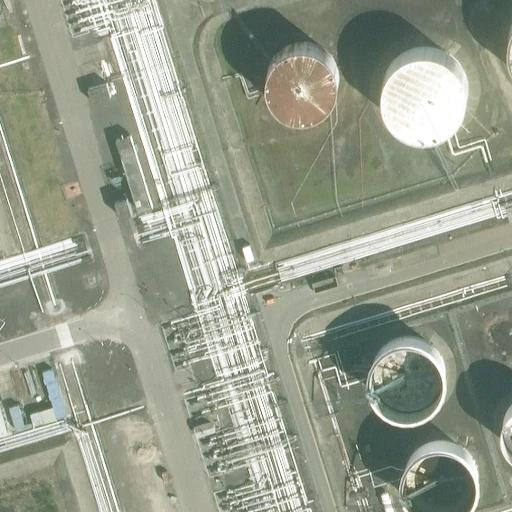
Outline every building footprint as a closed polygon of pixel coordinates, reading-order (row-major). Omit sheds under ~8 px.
[(341,75),(341,74),(340,65),(337,58),(334,52),(328,46),(322,42),(317,39),(309,37),(301,37),(295,38),(288,40),(284,43),(278,48),(273,53),(270,60),(267,67),(267,75),(268,82),(270,90),(274,95),(279,102),(285,106),(292,109),(299,111),(306,111),(314,110),(321,107),(328,102),(331,99),(335,94),(339,87),(340,81),(341,75)] [(471,86),(471,85),(470,77),(468,69),(464,61),(459,55),(452,49),(445,45),(437,42),(428,41),(421,41),(412,43),(404,47),(397,51),(392,56),(386,65),(383,74),(382,82),(382,91),(384,100),(388,108),(393,115),(400,121),(407,125),(416,129),(425,130),(436,129),(443,126),(450,123),(457,117),(463,110),(467,103),(469,95),(471,86)] [(108,83),(88,88),(92,102),(111,96),(108,83)] [(117,139),(125,166),(139,210),(153,206),(131,135),(117,139)] [(120,216),(127,214),(133,213),(128,197),(116,201),(120,216)] [(511,315),(506,315),(502,316),(498,317),(494,320),(491,324),(490,328),(488,335),(489,341),(493,348),(496,351),(499,353),(507,356),(511,355),(511,315)] [(450,370),(450,369),(449,362),(447,355),(443,347),(439,342),(432,335),(426,332),(417,329),(410,328),(403,329),(397,330),(390,333),(382,338),(376,344),(372,352),(369,359),(368,367),(368,375),(370,383),(374,389),(378,396),(385,402),(392,406),(400,409),(407,410),(414,410),(424,407),(430,404),(437,399),(442,392),(447,385),(449,378),(450,370)] [(511,401),(511,403),(507,407),(504,413),(503,417),(502,425),(503,431),(504,436),(508,443),(511,447),(511,401)] [(216,432),(212,420),(195,425),(198,437),(216,432)] [(482,474),(481,467),(479,459),(476,454),(472,448),(466,442),(459,437),(451,434),(444,433),(437,433),(428,435),(421,438),(414,443),(409,449),(405,455),(402,464),(401,472),(401,480),(403,487),(406,494),(411,500),(416,505),(423,510),(428,511),(453,511),(455,511),(461,509),(468,504),(474,497),(478,490),(480,483),(482,474)]
